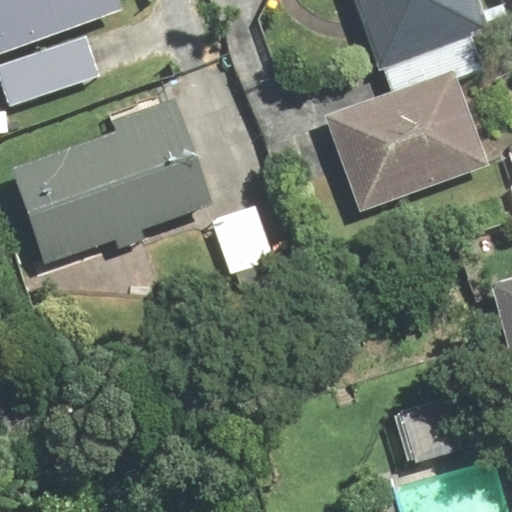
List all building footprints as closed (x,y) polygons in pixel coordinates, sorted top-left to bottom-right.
[(128,0),(0,0),(0,61),(133,14),(128,0)] [(489,0),(353,0),(385,77),(502,29),(489,0)] [(101,38),(1,67),(14,113),(115,83),(101,38)] [(462,77),(336,121),(369,214),(494,171),(462,77)] [(182,113),(23,165),(55,263),(215,210),(182,113)] [(265,209),(216,221),(227,264),(276,252),(265,209)] [(511,283),(500,286),(511,333),(511,283)]
